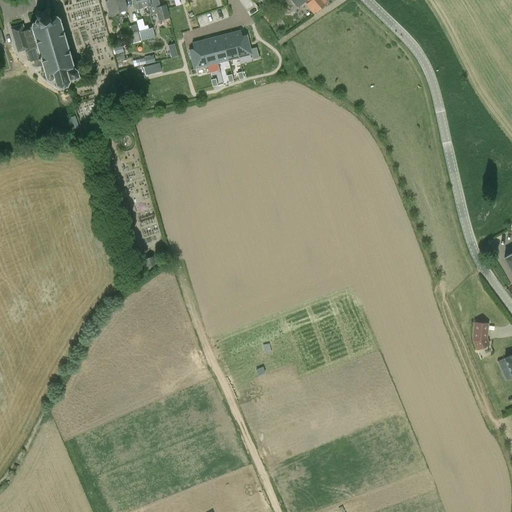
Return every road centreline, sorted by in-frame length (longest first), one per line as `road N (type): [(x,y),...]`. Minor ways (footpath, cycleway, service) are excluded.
road 1 (unknown): [(174,252),(168,184),(181,142),(202,115),(259,87),(308,89),(342,104),(378,143),(511,486)]
road 2 (unclassified): [(511,310),(471,245),(430,74),(366,0)]
road 3 (unknown): [(278,511),(179,273)]
